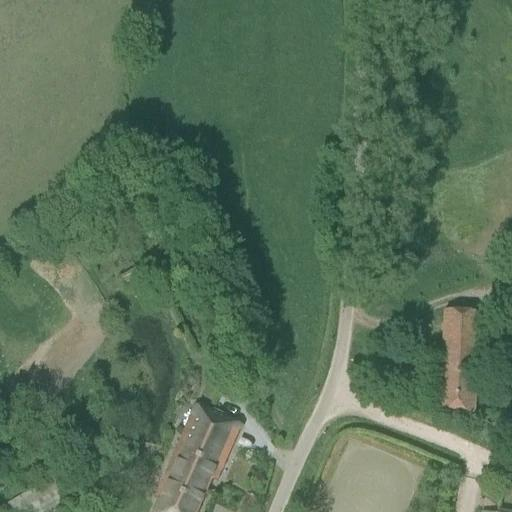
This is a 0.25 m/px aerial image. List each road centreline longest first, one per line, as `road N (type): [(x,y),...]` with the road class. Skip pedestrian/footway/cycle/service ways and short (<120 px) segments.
road 1 (unclassified): [(275,511),(332,401),(341,362),(376,0)]
road 2 (track): [(332,401),(511,472)]
